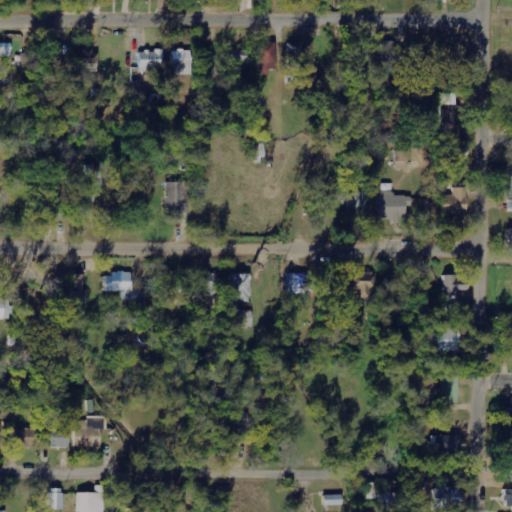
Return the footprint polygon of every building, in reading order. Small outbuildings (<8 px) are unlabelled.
[(370,63),(370,42),(355,42),(354,63),(370,63)] [(400,42),(381,42),(382,70),(401,70),(400,42)] [(0,57),(11,57),(11,43),(0,43),(0,57)] [(257,43),(258,76),(269,75),(269,70),(277,69),(275,43),(257,43)] [(288,43),(288,67),(302,67),(302,43),(288,43)] [(67,73),(65,47),(48,48),(50,74),(67,73)] [(77,50),(76,70),(97,71),(98,51),(77,50)] [(190,50),(172,50),(171,71),(190,71),(190,50)] [(209,72),(250,72),(250,51),(209,50),(209,72)] [(162,51),(139,51),(139,71),(162,71),(162,51)] [(0,88),(8,88),(8,74),(1,74),(1,71),(0,71),(0,88)] [(439,129),(456,129),(457,106),(440,105),(439,129)] [(397,152),(397,169),(406,169),(406,151),(397,152)] [(94,190),(102,190),(102,167),(85,167),(85,203),(94,203),(94,190)] [(166,212),(190,212),(191,182),(166,182),(166,212)] [(50,183),(51,196),(45,196),(46,219),(62,219),(61,183),(50,183)] [(467,214),(467,188),(452,188),(452,195),(442,195),(443,214),(467,214)] [(394,196),(394,191),(380,191),(380,219),(393,219),(393,222),(406,222),(406,211),(411,211),(411,196),(394,196)] [(368,192),(348,192),(348,218),(368,218),(368,192)] [(122,292),(122,299),(132,299),(133,273),(105,273),(105,292),(122,292)] [(217,274),(197,273),(196,290),(207,291),(207,295),(216,296),(217,274)] [(352,304),(372,304),(372,273),(348,273),(348,287),(352,287),(352,304)] [(250,274),(230,274),(230,302),(249,302),(250,274)] [(286,295),(308,295),(308,274),(286,275),(286,295)] [(73,275),(74,299),(83,298),(83,275),(73,275)] [(444,276),(445,308),(457,307),(457,291),(468,291),(467,276),(444,276)] [(339,293),(339,279),(320,278),(320,292),(339,293)] [(0,299),(0,320),(11,320),(11,300),(0,299)] [(252,327),(252,311),(233,311),(234,327),(252,327)] [(453,329),(429,328),(428,352),(458,352),(458,330),(453,330),(453,329)] [(511,332),(503,332),(503,357),(511,356),(511,332)] [(458,403),(458,377),(441,377),(440,403),(458,403)] [(511,428),(511,407),(501,407),(501,429),(511,428)] [(225,442),(248,442),(249,414),(226,413),(225,442)] [(74,448),(101,448),(101,419),(74,419),(74,448)] [(69,429),(62,428),(62,422),(44,422),(44,447),(69,448),(69,429)] [(12,447),(38,447),(38,429),(12,428),(12,447)] [(459,455),(460,437),(429,436),(429,455),(459,455)] [(377,483),(363,483),(363,499),(377,499),(377,483)] [(95,493),(76,493),(75,511),(103,511),(104,486),(95,486),(95,493)] [(433,509),(461,509),(461,488),(433,488),(433,509)] [(63,510),(63,489),(49,489),(48,510),(63,510)] [(405,507),(405,492),(392,493),(392,489),(378,490),(378,511),(387,511),(387,507),(405,507)] [(511,505),(511,489),(504,489),(503,505),(511,505)] [(342,506),(342,495),(323,496),(324,506),(342,506)]
